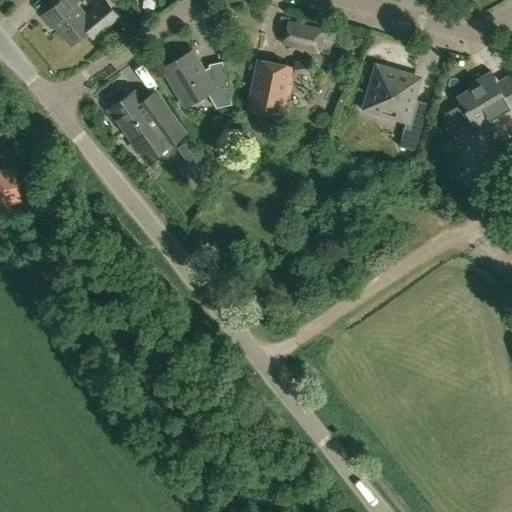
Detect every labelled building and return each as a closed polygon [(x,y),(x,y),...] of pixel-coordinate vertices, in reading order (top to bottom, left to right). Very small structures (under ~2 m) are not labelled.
[(72,45),(88,32),(93,38),(118,17),(103,0),(102,0),(93,8),(96,11),(87,19),(74,4),(78,0),(51,0),(57,6),(42,18),(52,29),(56,26),(72,45)] [(319,51),(324,30),(288,22),(283,43),(319,51)] [(217,109),(233,105),(223,62),(210,65),(210,68),(204,72),(192,51),(163,68),(186,107),(208,94),(217,109)] [(288,95),(292,79),(289,78),(291,68),(260,61),(250,110),(281,116),(286,94),(288,95)] [(296,76),(312,74),(311,61),(295,62),(296,76)] [(415,152),(423,125),(408,121),(420,79),(378,67),(370,93),(368,93),(363,111),(381,116),(382,114),(407,122),(400,148),(415,152)] [(462,104),(445,115),(461,143),(498,121),(496,117),(510,109),(511,112),(511,77),(511,76),(497,85),(490,73),(469,86),(472,90),(459,98),(462,104)] [(162,151),(185,135),(153,91),(141,99),(136,91),(108,110),(116,122),(118,121),(133,143),(132,144),(138,153),(145,147),(162,151)] [(192,136),(182,146),(194,159),(204,150),(192,136)] [(0,204),(19,201),(14,171),(0,172),(0,204)]
